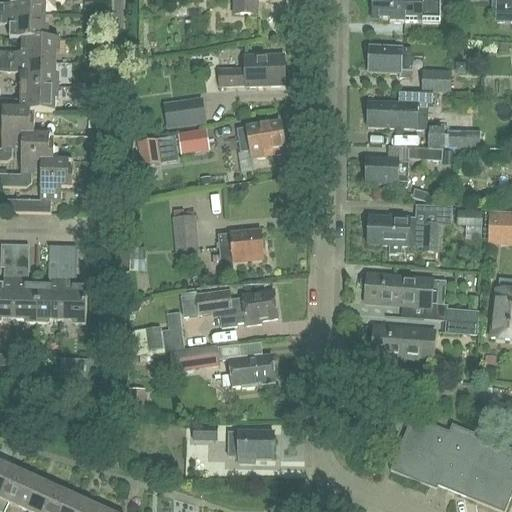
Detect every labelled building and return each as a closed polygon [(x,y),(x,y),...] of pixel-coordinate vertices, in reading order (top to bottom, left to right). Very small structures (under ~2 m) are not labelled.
[(0,4),(0,15),(44,16),(44,5),(48,2),(47,0),(9,0),(10,5),(0,4)] [(233,0),(233,15),(255,15),(255,0),(233,0)] [(370,0),(370,9),(372,9),(372,21),(388,21),(388,24),(404,25),(404,23),(439,24),(439,0),(370,0)] [(511,0),(491,0),(496,0),(495,23),(511,23),(511,0)] [(44,16),(0,15),(0,25),(9,26),(9,40),(21,40),(46,40),(47,31),(44,28),(44,16)] [(3,63),(55,65),(55,53),(58,51),(59,40),(46,40),(21,40),(20,54),(3,53),(3,63)] [(411,50),(369,48),(368,74),(399,75),(399,78),(409,79),(410,72),(411,50)] [(283,88),(283,57),(244,58),(244,70),(218,70),(218,88),(244,88),(244,89),(283,88)] [(19,88),(57,89),(58,80),(55,77),(55,65),(3,63),(3,74),(20,74),(19,88)] [(421,92),(449,93),(450,73),(421,72),(421,92)] [(34,112),(34,113),(54,114),(54,101),(57,98),(57,89),(19,88),(19,102),(2,101),(2,111),(34,112)] [(399,104),(367,103),(367,129),(424,131),(425,96),(399,95),(399,104)] [(167,131),(206,125),(202,99),(163,105),(167,131)] [(33,137),(34,113),(34,112),(2,111),(0,151),(0,164),(7,164),(12,160),(12,152),(20,153),(21,153),(22,137),(33,137)] [(247,136),(237,138),(239,154),(249,152),(251,160),(284,155),(283,151),(284,151),(280,124),(246,129),(247,136)] [(181,156),(209,151),(206,130),(177,135),(181,156)] [(481,134),(443,132),(442,148),(480,150),(481,134)] [(0,176),(0,189),(26,190),(31,186),(31,178),(40,179),(41,179),(41,163),(52,163),(52,162),(53,137),(33,137),(22,137),(21,153),(20,153),(20,177),(0,176)] [(178,162),(175,138),(137,144),(141,168),(178,162)] [(441,151),(407,150),(407,161),(441,162),(441,151)] [(365,161),(365,186),(397,186),(398,183),(407,183),(407,164),(398,164),(398,161),(365,161)] [(52,163),(41,163),(41,179),(40,179),(39,203),(15,202),(15,215),(50,216),(51,204),(61,205),(61,189),(72,190),(72,163),(52,162),(52,163)] [(456,227),(482,228),(482,213),(456,212),(456,227)] [(511,214),(488,214),(487,246),(511,247),(511,214)] [(406,249),(406,248),(421,249),(421,254),(438,255),(439,225),(415,224),(415,221),(408,220),(400,219),(400,217),(389,216),(389,219),(369,218),(368,247),(388,248),(388,257),(400,257),(400,249),(406,249)] [(175,254),(196,252),(193,219),(172,220),(175,254)] [(263,256),(264,254),(264,248),(262,247),(261,233),(217,237),(220,271),(233,270),(233,263),(263,260),(263,256)] [(82,235),(54,237),(55,264),(84,263),(82,235)] [(115,249),(114,274),(129,274),(129,272),(130,251),(130,249),(115,249)] [(130,251),(129,272),(141,273),(141,251),(130,251)] [(0,321),(1,321),(12,321),(14,270),(3,269),(3,286),(0,286),(0,321)] [(27,325),(36,325),(37,299),(37,287),(24,287),(25,270),(14,270),(12,321),(24,322),(27,325)] [(60,323),(62,271),(52,271),(51,288),(37,287),(37,299),(36,325),(46,325),(49,322),(60,323)] [(62,271),(60,323),(72,323),(75,326),(85,327),(86,289),(72,288),(72,272),(62,271)] [(366,279),(360,282),(359,288),(365,292),(364,305),(423,309),(422,321),(445,323),(476,325),(477,314),(445,311),(446,308),(444,307),(446,282),(366,277),(366,279)] [(498,292),(495,292),(490,339),(496,340),(511,341),(511,283),(499,282),(498,292)] [(229,302),(228,292),(194,297),(196,317),(221,314),(222,318),(218,318),(220,331),(236,328),(235,326),(244,325),(244,327),(259,325),(259,322),(276,320),(272,293),(241,297),(241,300),(229,302)] [(167,315),(168,328),(162,328),(165,353),(185,350),(180,313),(167,315)] [(444,335),(475,337),(476,325),(445,323),(444,335)] [(436,334),(373,329),(371,357),(420,361),(434,362),(436,334)] [(216,348),(169,354),(172,374),(219,368),(216,348)] [(229,361),(231,388),(241,387),(241,389),(258,388),(257,386),(273,384),(271,357),(229,361)] [(87,375),(87,359),(59,359),(59,375),(87,375)] [(133,408),(153,407),(152,379),(132,379),(133,408)] [(436,491),(437,487),(498,511),(505,511),(511,495),(511,450),(451,426),(448,433),(411,418),(389,472),(436,491)] [(216,441),(216,429),(193,428),(193,441),(216,441)] [(254,461),(272,461),(272,456),(274,454),(275,449),(272,447),(273,433),(238,432),(238,435),(228,435),(227,458),(238,458),(237,465),(254,465),(254,461)] [(0,500),(7,504),(21,473),(0,463),(0,500)] [(28,511),(42,483),(21,473),(7,504),(24,511),(28,511)] [(42,483),(28,511),(53,511),(63,492),(42,483)] [(79,511),(84,502),(63,492),(53,511),(79,511)] [(84,502),(79,511),(104,511),(105,511),(84,502)]
